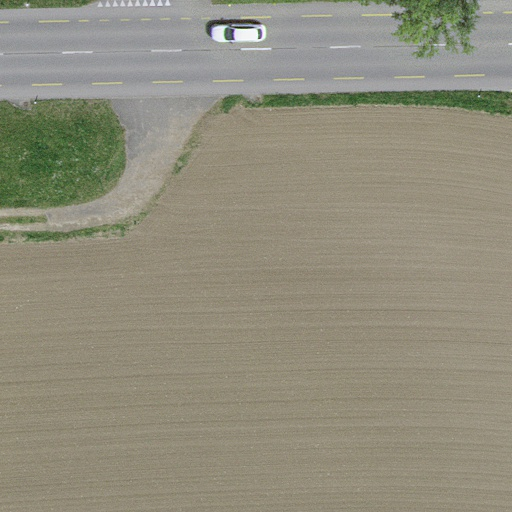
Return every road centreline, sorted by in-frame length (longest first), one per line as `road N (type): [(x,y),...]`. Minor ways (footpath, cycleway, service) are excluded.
road 1 (primary): [(511,45),(172,54)]
road 2 (track): [(172,54),(155,158),(128,195),(90,213),(0,219)]
road 3 (primary): [(172,54),(0,56)]
